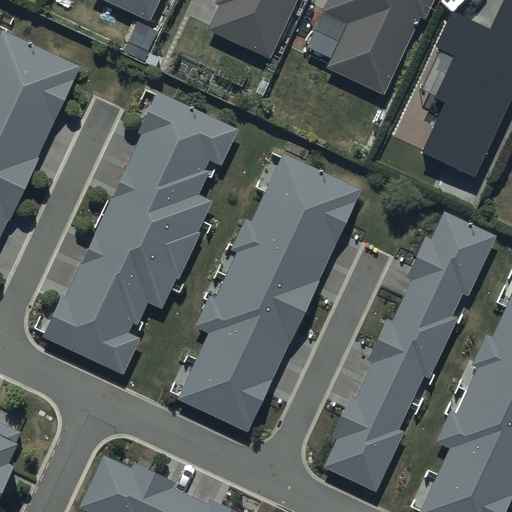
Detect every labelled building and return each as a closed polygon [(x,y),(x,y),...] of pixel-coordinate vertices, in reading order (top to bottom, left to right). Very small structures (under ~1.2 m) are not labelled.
[(104,0),(149,21),(159,0),(104,0)] [(218,8),(207,31),(269,60),(297,0),(217,0),(215,6),(218,8)] [(325,0),(318,15),(343,27),(323,69),(383,97),(420,19),(424,20),(433,0),(325,0)] [(511,102),(511,0),(502,0),(489,30),(452,13),(437,46),(456,55),(436,98),(445,102),(421,153),(477,179),(511,102)] [(0,240),(14,210),(76,76),(0,41),(0,240)] [(149,91),(29,351),(110,388),(129,347),(119,342),(132,312),(148,319),(200,205),(186,199),(197,174),(216,183),(239,133),(149,91)] [(164,410),(234,445),(356,204),(275,163),(187,336),(199,342),(164,410)] [(311,477),(369,506),(398,445),(387,440),(415,385),(422,388),(452,326),(446,323),(457,301),(470,307),(501,244),(439,213),(406,279),(413,282),(386,337),(380,332),(367,358),(373,361),(347,414),(336,409),(321,440),(328,444),(311,477)] [(417,511),(504,511),(511,498),(511,297),(435,448),(447,454),(417,511)] [(0,511),(35,439),(0,423),(0,511)] [(205,511),(102,462),(77,511),(205,511)]
